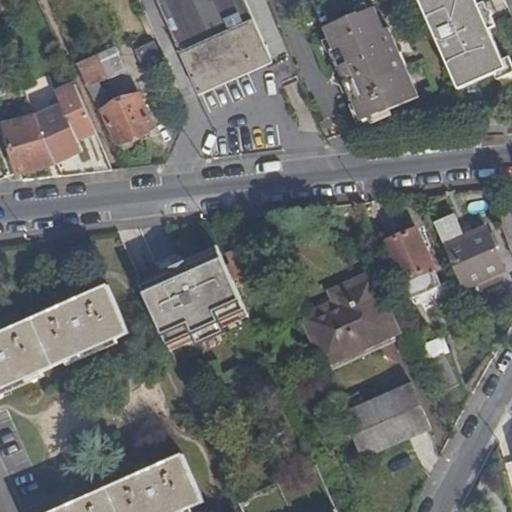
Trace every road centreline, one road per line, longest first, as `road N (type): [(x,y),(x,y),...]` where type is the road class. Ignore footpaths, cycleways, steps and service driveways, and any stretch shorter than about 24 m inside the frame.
road 1 (secondary): [(511,153),(0,214)]
road 2 (residential): [(436,511),(511,367)]
